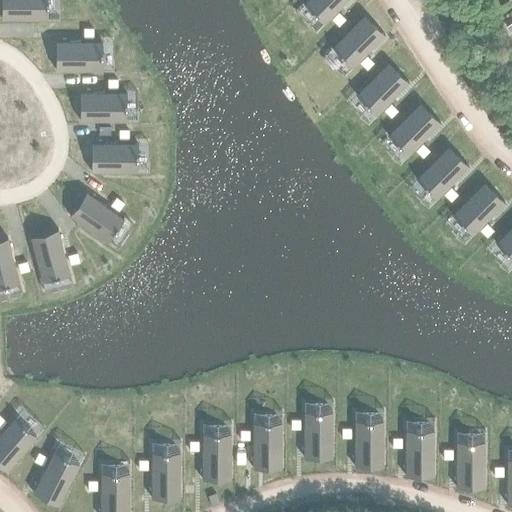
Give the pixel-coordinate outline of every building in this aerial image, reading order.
[(0,0),(1,18),(47,19),(46,0),(0,0)] [(304,0),(302,2),(323,23),(346,0),(304,0)] [(337,13),(331,19),(338,26),(344,20),(337,13)] [(364,13),(331,46),(352,66),(384,34),(364,13)] [(84,25),(84,34),(93,34),(93,25),(84,25)] [(55,40),(55,69),(100,69),(100,40),(55,40)] [(387,60),(355,93),(376,114),(409,81),(387,60)] [(108,78),(108,87),(117,87),(117,78),(108,78)] [(79,91),(79,120),(124,119),(124,91),(79,91)] [(419,101),(387,133),(407,154),(440,122),(419,101)] [(393,105),(387,110),(390,115),(396,110),(393,105)] [(119,129),(119,138),(128,138),(128,129),(119,129)] [(91,142),(91,170),(136,170),(136,141),(91,142)] [(422,142),(415,149),(422,156),(429,149),(422,142)] [(447,144),(414,176),(434,197),(467,166),(447,144)] [(483,180),(451,213),(472,234),(504,201),(483,180)] [(451,187),(444,193),(450,199),(456,193),(451,187)] [(86,191),(69,215),(106,240),(122,216),(86,191)] [(116,197),(111,205),(118,210),(123,202),(116,197)] [(511,223),(494,241),(511,258),(511,223)] [(486,224),(480,230),(486,236),(492,230),(486,224)] [(57,228),(30,235),(41,279),(69,272),(57,228)] [(7,237),(0,238),(0,285),(19,280),(7,237)] [(76,253),(67,255),(70,264),(78,262),(76,253)] [(25,262),(17,264),(19,272),(27,270),(25,262)] [(332,411),(303,411),(302,457),(332,457),(332,411)] [(13,416),(0,431),(0,465),(5,470),(35,435),(13,416)] [(383,419),(353,419),(353,466),(382,466),(383,419)] [(290,420),(290,429),(299,429),(299,420),(290,420)] [(281,421),(252,421),(252,468),(281,468),(281,421)] [(351,437),(351,429),(342,429),(342,437),(351,437)] [(433,429),(404,429),(404,475),(433,476),(433,429)] [(240,431),(240,440),(249,440),(249,431),(240,431)] [(230,432),(201,433),(201,478),(230,478),(230,432)] [(392,438),(392,447),(401,447),(401,438),(392,438)] [(484,440),(455,440),(455,487),(484,487),(484,440)] [(189,442),(189,450),(198,450),(198,442),(189,442)] [(53,450),(31,491),(58,505),(79,463),(53,450)] [(443,450),(443,459),(452,459),(452,450),(443,450)] [(180,451),(150,451),(150,497),(180,497),(180,451)] [(37,454),(33,461),(41,465),(45,458),(37,454)] [(138,460),(138,469),(146,469),(146,460),(138,460)] [(494,467),(494,476),(503,476),(503,467),(494,467)] [(128,511),(129,472),(99,472),(99,511),(128,511)] [(87,481),(87,490),(96,490),(96,481),(87,481)]
